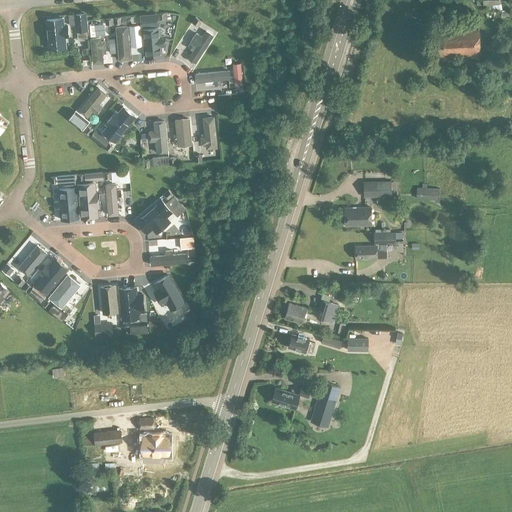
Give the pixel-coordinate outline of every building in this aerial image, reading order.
[(477,0),(477,6),(487,6),(487,11),(500,11),(499,0),(477,0)] [(500,11),(501,19),(509,18),(508,10),(500,11)] [(86,14),(76,15),(77,31),(87,30),(86,14)] [(158,15),(142,16),(142,26),(158,25),(158,15)] [(196,17),(192,23),(199,27),(202,21),(196,17)] [(61,49),(61,18),(41,19),(42,50),(61,49)] [(117,26),(120,59),(130,58),(127,25),(117,26)] [(141,25),(129,26),(131,47),(142,46),(141,25)] [(142,31),(145,61),(160,59),(158,30),(142,31)] [(193,65),(211,36),(201,30),(184,59),(193,65)] [(479,30),(433,32),(435,61),(445,60),(445,57),(480,55),(479,30)] [(92,37),(93,62),(105,62),(104,37),(92,37)] [(508,76),(508,58),(498,58),(499,70),(496,70),(496,76),(508,76)] [(240,62),(232,62),(233,83),(241,83),(240,62)] [(192,75),(193,84),(228,81),(227,71),(192,75)] [(96,87),(76,110),(88,118),(107,95),(96,87)] [(120,106),(99,131),(114,143),(134,117),(120,106)] [(88,121),(76,111),(69,119),(82,129),(88,121)] [(215,149),(211,117),(198,119),(202,150),(215,149)] [(172,150),(188,148),(185,120),(169,122),(172,150)] [(152,154),(164,152),(161,124),(149,125),(150,134),(144,135),(145,142),(151,142),(152,154)] [(88,126),(84,131),(90,136),(94,131),(88,126)] [(115,147),(114,147),(109,143),(110,141),(95,130),(91,136),(90,137),(111,153),(115,147)] [(130,182),(129,178),(129,171),(119,172),(120,183),(130,182)] [(104,173),(85,174),(86,182),(104,181),(104,173)] [(390,195),(390,183),(364,183),(364,196),(390,195)] [(82,216),(94,215),(90,184),(78,186),(82,216)] [(116,217),(113,185),(102,186),(104,218),(116,217)] [(418,188),(417,198),(440,199),(441,189),(418,188)] [(75,220),(73,189),(52,190),(55,222),(75,220)] [(169,200),(174,196),(169,190),(164,194),(169,200)] [(186,209),(174,196),(166,203),(177,216),(186,209)] [(145,239),(173,213),(161,199),(132,224),(145,239)] [(345,226),(372,225),(371,207),(345,208),(345,226)] [(377,258),(377,245),(397,245),(396,233),(375,234),(375,245),(355,246),(356,259),(377,258)] [(178,237),(179,250),(186,250),(186,255),(194,255),(193,236),(178,237)] [(25,277),(43,254),(33,246),(15,269),(25,277)] [(148,253),(149,268),(183,265),(182,250),(148,253)] [(70,267),(62,260),(38,287),(46,294),(70,267)] [(7,264),(2,271),(7,275),(13,269),(7,264)] [(153,290),(148,293),(155,307),(162,303),(167,311),(182,303),(167,276),(151,284),(153,290)] [(20,277),(15,282),(17,283),(21,287),(26,282),(20,277)] [(62,306),(76,287),(67,280),(53,299),(62,306)] [(27,282),(22,288),(23,288),(28,293),(32,287),(27,282)] [(0,283),(0,301),(9,291),(0,283)] [(305,297),(312,294),(308,283),(301,285),(305,297)] [(34,286),(28,293),(40,303),(46,296),(34,286)] [(116,314),(113,286),(96,288),(99,316),(116,314)] [(121,312),(142,310),(141,295),(120,297),(121,312)] [(46,299),(42,304),(48,309),(52,304),(46,299)] [(322,299),(316,318),(325,320),(326,320),(332,321),(336,306),(330,304),(331,302),(322,299)] [(289,303),(285,318),(302,323),(307,308),(289,303)] [(49,311),(62,322),(68,315),(55,304),(49,311)] [(190,310),(184,313),(188,319),(194,316),(195,315),(191,309),(190,310)] [(148,320),(130,321),(131,334),(149,333),(148,320)] [(95,337),(113,335),(112,323),(94,324),(95,337)] [(292,335),(289,347),(305,351),(305,350),(312,352),(315,343),(309,341),(309,338),(302,336),(301,338),(292,335)] [(323,336),(321,343),(334,347),(336,340),(323,336)] [(347,351),(368,351),(369,338),(348,338),(347,351)] [(64,368),(53,369),(54,377),(65,376),(64,368)] [(323,381),(310,422),(328,427),(341,387),(323,381)] [(300,387),(298,394),(308,397),(310,390),(300,387)] [(276,389),(272,400),(294,407),(298,394),(291,392),(290,393),(276,389)] [(154,417),(139,417),(140,430),(154,430),(154,417)] [(120,430),(93,433),(95,445),(122,442),(120,430)] [(93,436),(83,437),(84,446),(94,445),(93,436)] [(149,438),(150,439),(143,439),(143,456),(169,456),(168,439),(163,439),(163,438),(158,438),(154,438),(149,438)] [(115,463),(105,464),(105,472),(115,472),(115,463)] [(99,464),(85,464),(85,475),(99,475),(99,464)]
